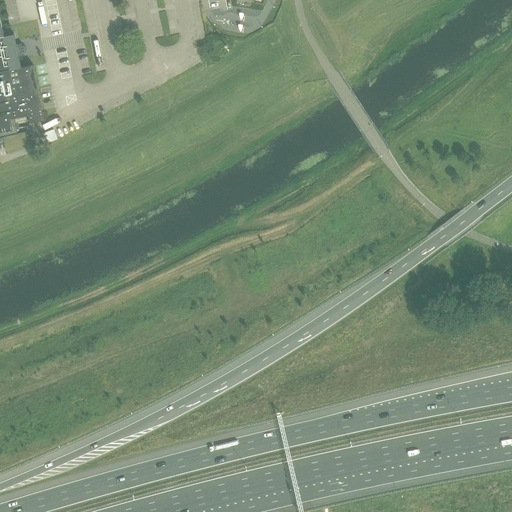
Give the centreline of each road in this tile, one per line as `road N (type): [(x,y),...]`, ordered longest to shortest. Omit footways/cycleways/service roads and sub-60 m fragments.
road 1 (motorway): [(511,184),(284,345),(150,421),(0,486)]
road 2 (motorway): [(511,391),(331,426),(14,511)]
road 3 (track): [(0,345),(212,254),(291,229),(387,159)]
road 4 (motorway): [(145,511),(511,430)]
